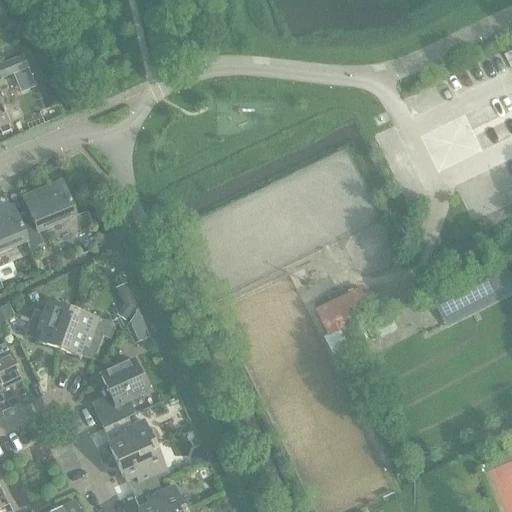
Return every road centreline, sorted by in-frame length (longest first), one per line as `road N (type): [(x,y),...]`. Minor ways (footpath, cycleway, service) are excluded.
road 1 (unclassified): [(123,143),(142,106),(184,80),(231,69),(379,80),(511,23)]
road 2 (unclassified): [(282,511),(128,197),(123,143)]
road 3 (residential): [(0,430),(59,408),(72,418),(112,511)]
road 4 (residential): [(0,167),(70,136),(123,143)]
